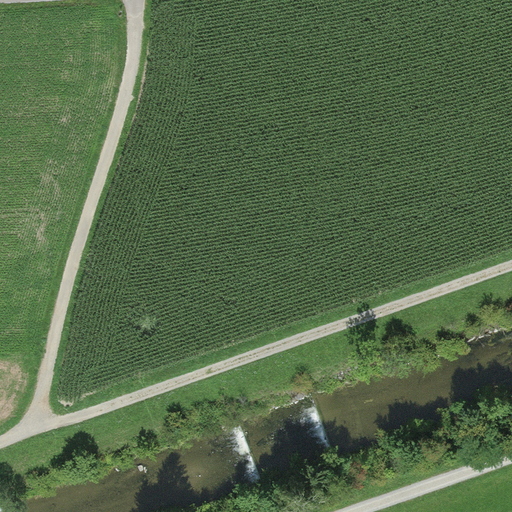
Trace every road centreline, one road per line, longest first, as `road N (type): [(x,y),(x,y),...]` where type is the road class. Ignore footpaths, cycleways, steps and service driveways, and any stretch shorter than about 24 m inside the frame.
road 1 (track): [(0,445),(511,267)]
road 2 (track): [(16,439),(38,417),(67,286),(130,85),(135,0)]
road 3 (track): [(511,456),(357,511)]
